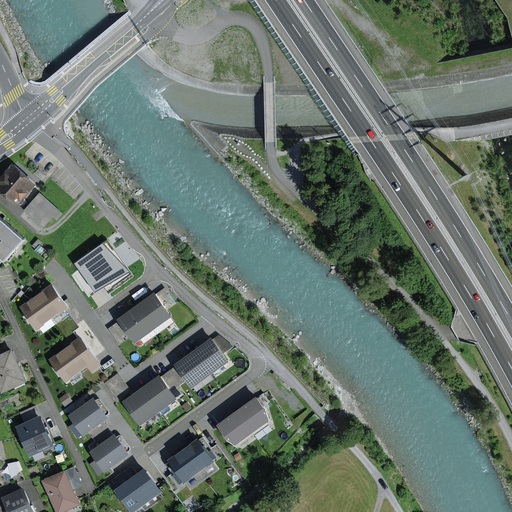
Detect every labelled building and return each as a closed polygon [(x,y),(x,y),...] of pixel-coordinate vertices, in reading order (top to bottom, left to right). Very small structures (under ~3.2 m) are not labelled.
[(0,181),(0,187),(19,204),(36,184),(14,165),(0,181)] [(40,194),(25,210),(44,227),(54,216),(57,219),(62,213),(40,194)] [(0,214),(0,257),(5,262),(26,238),(0,214)] [(75,263),(94,292),(129,272),(103,244),(75,263)] [(30,302),(23,308),(38,328),(68,307),(53,286),(45,291),(30,302)] [(167,290),(158,297),(167,309),(176,302),(167,290)] [(132,335),(136,341),(171,316),(167,309),(158,297),(156,294),(143,303),(132,311),(121,320),(123,322),(132,335)] [(121,315),(126,311),(122,306),(117,310),(121,315)] [(132,335),(123,322),(111,331),(120,344),(132,335)] [(222,337),(214,342),(223,354),(233,346),(222,337)] [(59,355),(52,360),(66,381),(97,359),(82,339),(74,345),(59,355)] [(189,357),(177,365),(179,367),(188,379),(193,386),(228,361),(223,354),(214,342),(212,340),(201,348),(189,357)] [(0,348),(0,356),(8,353),(5,346),(0,348)] [(0,356),(0,385),(3,391),(26,381),(12,351),(8,353),(0,356)] [(179,367),(162,379),(171,391),(188,379),(179,367)] [(118,400),(128,392),(116,375),(106,383),(118,400)] [(141,424),(176,398),(171,391),(162,379),(161,377),(150,385),(137,394),(126,402),(141,424)] [(67,395),(60,399),(64,405),(70,401),(67,395)] [(234,415),(220,425),(234,445),(272,419),(257,398),(246,406),(234,415)] [(95,400),(73,416),(85,433),(107,417),(95,400)] [(188,402),(183,406),(187,411),(191,407),(188,402)] [(24,425),(16,428),(28,454),(52,444),(40,418),(24,425)] [(116,436),(94,453),(106,469),(128,453),(116,436)] [(182,452),(168,461),(183,482),(215,460),(201,439),(187,448),(182,452)] [(146,471),(119,490),(133,510),(160,491),(146,471)] [(65,472),(45,481),(58,511),(61,511),(80,504),(72,487),(65,472)] [(33,511),(24,490),(5,499),(11,511),(8,511),(33,511)]
